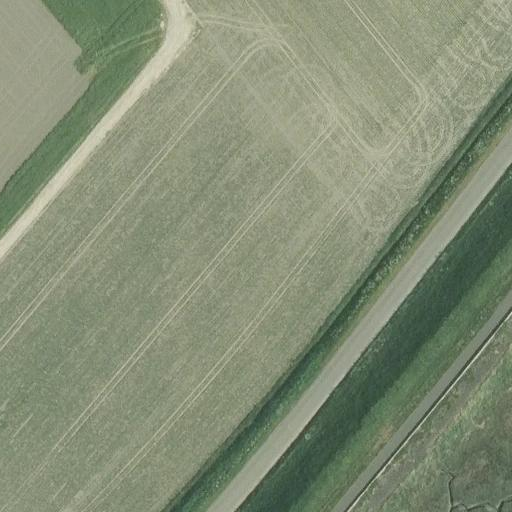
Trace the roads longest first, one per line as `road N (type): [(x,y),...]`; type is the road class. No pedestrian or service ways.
road 1 (unclassified): [(220,511),(511,145)]
road 2 (track): [(165,0),(179,22),(166,56),(0,256)]
road 3 (unclassified): [(336,511),(511,294)]
